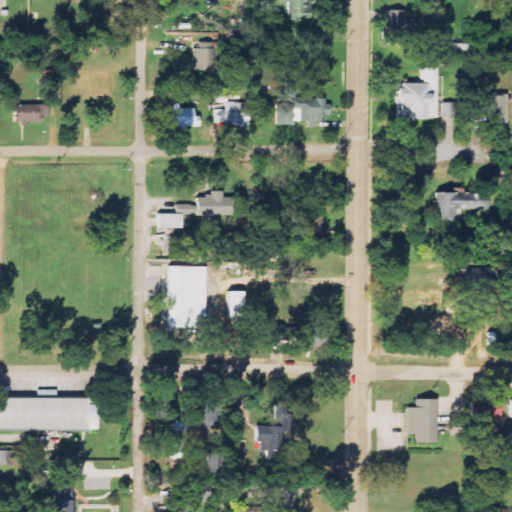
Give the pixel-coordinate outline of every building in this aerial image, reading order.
[(274,0),(274,2),(289,2),(289,19),(307,19),(306,0),(274,0)] [(407,10),(386,11),(387,39),(408,38),(407,10)] [(194,69),(213,70),(214,43),(195,43),(194,69)] [(438,68),(420,68),(420,83),(396,83),(397,119),(438,119),(438,68)] [(471,86),(482,87),(483,75),(472,74),(471,86)] [(507,95),(472,94),(472,111),(490,111),(489,122),(506,123),(507,95)] [(276,125),(293,125),(293,121),(306,121),(306,128),(315,128),(315,121),(327,121),(326,98),(291,99),(291,103),(275,103),(276,125)] [(456,102),(442,103),(442,117),(456,117),(456,102)] [(248,103),(225,103),(225,110),(213,110),(213,126),(248,126),(248,103)] [(48,105),(13,105),(14,122),(49,121),(48,105)] [(198,128),(198,116),(193,116),(193,109),(169,109),(170,128),(198,128)] [(231,198),(222,197),(222,191),(209,191),(209,197),(196,196),(195,215),(231,216),(231,198)] [(296,197),(278,197),(278,212),(285,212),(285,218),(297,218),(296,197)] [(323,200),(306,200),(306,237),(323,237),(323,200)] [(156,214),(157,228),(181,228),(181,214),(193,213),(193,204),(174,205),(175,214),(156,214)] [(201,261),(201,246),(186,246),(186,237),(162,237),(162,254),(174,254),(174,261),(201,261)] [(205,267),(167,266),(166,328),(204,329),(205,267)] [(463,267),(462,289),(497,290),(498,269),(463,267)] [(228,318),(243,318),(243,292),(227,292),(228,318)] [(0,396),(0,428),(94,429),(94,397),(0,396)] [(404,407),(404,435),(410,435),(410,442),(433,442),(433,398),(412,398),(412,407),(404,407)] [(501,420),(500,399),(470,400),(470,421),(501,420)] [(216,429),(217,406),(198,406),(198,428),(216,429)] [(256,427),(256,450),(282,450),(282,432),(291,432),(290,414),(283,414),(283,413),(274,413),(274,427),(256,427)] [(186,422),(169,422),(168,459),(185,459),(186,422)] [(0,464),(21,465),(22,452),(0,451),(0,464)] [(63,466),(64,483),(80,483),(80,466),(63,466)] [(53,500),(71,501),(71,488),(53,487),(53,500)] [(68,511),(68,495),(46,495),(46,511),(68,511)] [(187,511),(188,502),(173,502),(172,511),(187,511)]
